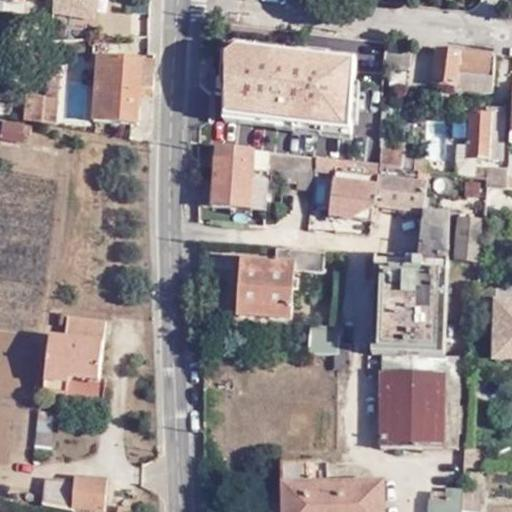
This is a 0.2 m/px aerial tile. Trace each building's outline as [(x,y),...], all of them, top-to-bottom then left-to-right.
[(52,0),(51,15),(51,20),(93,23),(95,0),(52,0)] [(227,26),(211,24),(210,33),(226,35),(227,26)] [(304,35),(295,34),(294,40),(259,36),(257,55),(274,58),(274,63),(285,65),(287,59),(301,61),(300,69),(326,72),(324,87),(317,162),(337,164),(345,89),(371,91),(375,52),(370,51),(359,50),(336,48),(336,44),(303,40),(304,35)] [(361,42),(359,50),(370,51),(371,42),(361,42)] [(434,85),(453,87),(454,75),(492,80),(494,57),(438,50),(434,85)] [(385,51),(384,67),(407,69),(409,54),(385,51)] [(144,77),(145,63),(99,59),(94,124),(140,127),(143,91),(157,91),(157,77),(144,77)] [(157,64),(145,63),(144,77),(157,77),(157,64)] [(298,84),(324,87),(326,72),(300,69),(298,84)] [(453,87),(491,91),(492,80),(454,75),(453,87)] [(42,125),(45,99),(26,97),(23,121),(42,125)] [(60,102),(49,100),(48,124),(60,125),(60,102)] [(317,162),(322,110),(300,108),(295,159),(317,162)] [(383,109),(382,142),(384,141),(383,167),(414,169),(416,150),(407,150),(408,144),(399,143),(401,117),(393,116),(393,109),(383,109)] [(493,119),(474,118),(472,150),(460,149),(458,179),(478,181),(480,162),(505,163),(507,115),(493,114),(493,119)] [(46,128),(4,122),(1,142),(46,148),(54,150),(56,130),(46,128)] [(253,154),(255,155),(256,134),(191,126),(190,147),(199,148),(216,150),(253,154)] [(381,169),(381,150),(361,148),(358,166),(381,169)] [(253,154),(216,150),(214,169),(213,182),(211,208),(229,209),(249,211),(251,181),(252,171),(252,160),(253,154)] [(266,168),(277,169),(279,157),(255,155),(253,154),(252,160),(267,162),(266,168)] [(283,170),(297,172),(299,160),(285,158),(283,170)] [(317,162),(313,161),(307,160),(299,160),(297,172),(283,170),(277,169),(266,168),(266,173),(266,175),(271,176),(270,180),(296,183),(295,190),(314,192),(317,162)] [(418,161),(417,174),(428,175),(432,175),(433,162),(418,161)] [(423,231),(424,215),(427,186),(405,182),(406,172),(381,169),(380,180),(366,178),(366,173),(347,171),(347,173),(336,172),(329,217),(373,224),(423,231)] [(492,170),(490,189),(508,191),(509,172),(492,170)] [(201,207),(211,208),(213,182),(203,181),(201,207)] [(267,182),(251,181),(249,211),(265,213),(267,182)] [(481,263),(483,219),(457,217),(453,216),(427,215),(425,261),(451,263),(451,261),(481,263)] [(307,253),(275,251),(274,265),(242,263),(238,320),(291,323),(295,274),(324,276),(326,254),(307,253)] [(451,267),(425,266),(377,265),(374,356),(449,357),(451,267)] [(511,302),(495,302),(494,360),(511,360),(511,302)] [(56,343),(52,397),(71,399),(73,380),(103,382),(108,327),(73,324),(71,345),(56,343)] [(339,344),(341,328),(309,326),(307,356),(334,356),(339,356),(339,344)] [(351,345),(339,344),(339,356),(350,356),(351,345)] [(339,356),(334,356),(334,369),(349,369),(350,356),(339,356)] [(462,359),(384,358),(383,450),(461,451),(462,359)] [(38,415),(37,445),(54,446),(56,416),(38,415)] [(316,467),(279,467),(279,511),(380,511),(381,490),(317,492),(316,467)] [(49,481),(47,509),(73,511),(74,511),(75,510),(99,511),(106,511),(110,482),(79,479),(78,484),(49,481)] [(433,502),(432,511),(465,511),(466,511),(467,492),(467,489),(450,489),(449,502),(433,502)] [(484,511),(486,493),(467,492),(466,511),(476,511),(484,511)]
